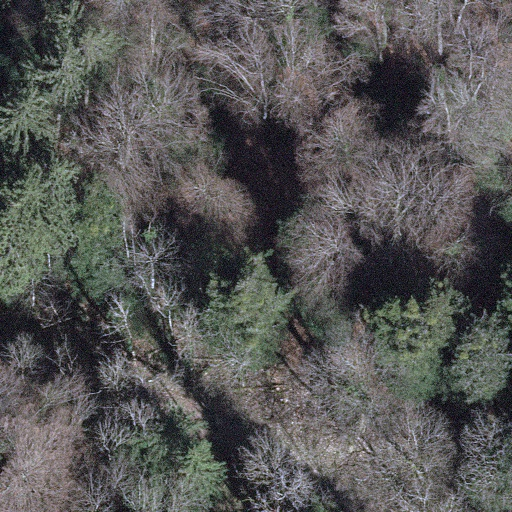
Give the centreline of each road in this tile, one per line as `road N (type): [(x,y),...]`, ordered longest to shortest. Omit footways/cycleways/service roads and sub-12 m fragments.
road 1 (track): [(0,355),(145,391),(274,452),(362,511)]
road 2 (track): [(315,479),(511,424)]
